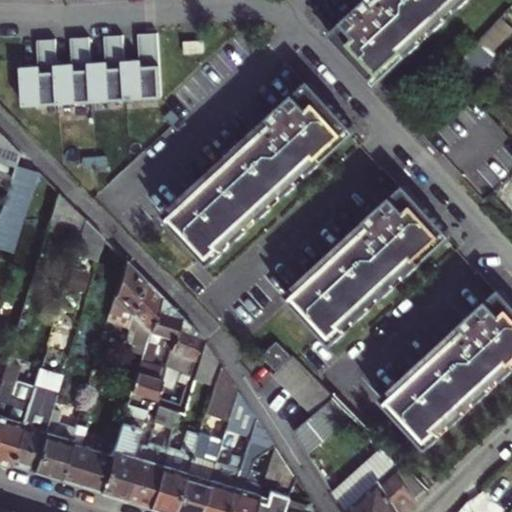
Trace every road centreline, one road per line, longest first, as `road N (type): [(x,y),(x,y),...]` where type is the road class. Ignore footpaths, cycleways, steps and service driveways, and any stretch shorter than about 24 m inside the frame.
road 1 (residential): [(0,15),(274,14),(511,260)]
road 2 (residential): [(0,115),(209,324),(330,511)]
